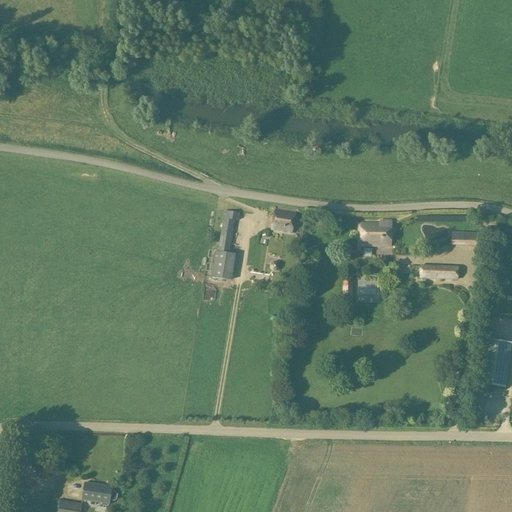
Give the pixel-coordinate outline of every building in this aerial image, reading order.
[(292,234),(295,217),(295,213),(275,210),(272,230),(292,234)] [(238,221),(239,214),(225,211),(218,251),(215,251),(211,277),(232,281),(236,254),(230,253),(235,221),(238,221)] [(390,247),(391,222),(381,221),(381,224),(362,223),(361,246),(390,247)] [(452,243),(477,245),(478,232),(453,231),(452,243)] [(458,281),(459,267),(420,266),(420,279),(458,281)] [(353,286),(353,278),(344,278),(344,285),(353,286)] [(505,388),(511,343),(486,340),(479,384),(505,388)] [(114,502),(117,500),(118,495),(116,492),(111,491),(112,488),(85,484),(83,500),(109,504),(110,501),(114,502)] [(81,511),(82,504),(60,501),(57,511),(81,511)]
